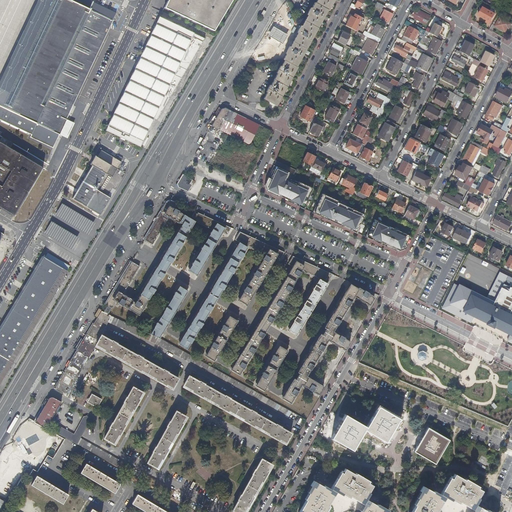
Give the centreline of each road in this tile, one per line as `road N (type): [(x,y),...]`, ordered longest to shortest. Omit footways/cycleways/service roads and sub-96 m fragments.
road 1 (primary): [(144,177),(0,418)]
road 2 (unclassified): [(29,236),(140,10)]
road 3 (residential): [(388,294),(262,511)]
road 4 (primary): [(250,0),(144,177)]
road 5 (residential): [(380,177),(460,23)]
road 6 (residential): [(330,152),(409,0)]
road 7 (residential): [(432,202),(508,50)]
road 8 (residential): [(404,264),(251,192)]
road 9 (residential): [(238,221),(388,294)]
road 10 (primary): [(180,133),(259,0)]
road 11 (residential): [(281,127),(345,0)]
road 12 (residential): [(388,294),(511,357)]
road 13 (residential): [(29,383),(44,388),(92,305),(86,287)]
road 14 (primary): [(86,287),(154,184)]
